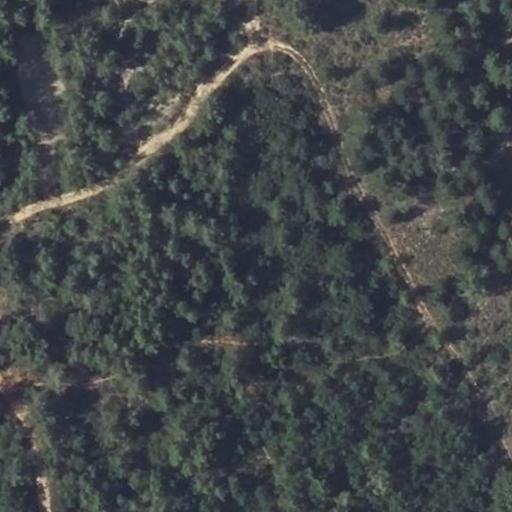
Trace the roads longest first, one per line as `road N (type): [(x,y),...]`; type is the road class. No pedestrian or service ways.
road 1 (track): [(264,0),(257,42),(157,154),(0,233)]
road 2 (track): [(46,511),(24,374),(37,328),(36,276),(8,227)]
